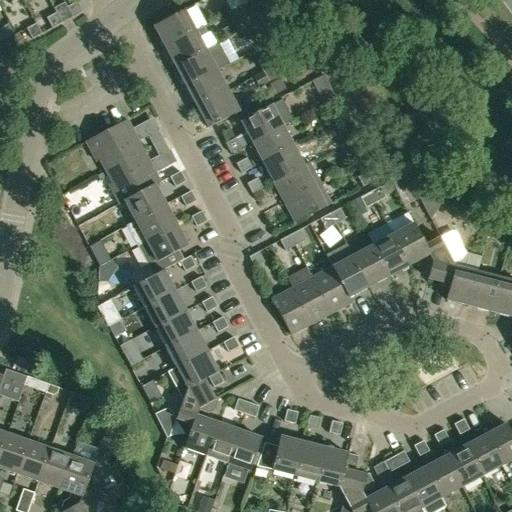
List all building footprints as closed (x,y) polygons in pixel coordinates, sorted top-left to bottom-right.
[(77,2),(67,7),(73,18),(82,12),(77,2)] [(165,47),(195,31),(184,10),(154,26),(165,47)] [(62,23),(56,13),(47,18),(52,28),(62,23)] [(246,16),(236,22),(241,32),(252,26),(246,16)] [(45,33),(39,22),(26,29),(32,40),(45,33)] [(232,24),(223,29),(227,37),(237,33),(232,24)] [(206,51),(199,38),(208,33),(204,26),(195,31),(165,47),(166,50),(163,52),(167,60),(170,58),(175,67),(206,51)] [(252,26),(241,32),(246,42),(257,36),(252,26)] [(186,87),(217,71),(227,65),(216,45),(206,51),(175,67),(186,87)] [(268,57),(257,62),(263,72),(273,67),(268,57)] [(273,67),(263,72),(268,82),(279,77),(273,67)] [(197,108),(227,91),(217,71),(186,87),(197,108)] [(262,73),(253,78),(257,86),(267,81),(262,73)] [(325,76),(312,83),(316,91),(329,84),(325,76)] [(227,91),(197,108),(208,128),(238,112),(227,91)] [(246,133),(225,144),(230,154),(251,143),(282,126),(293,121),(282,100),(240,122),(246,133)] [(105,172),(143,151),(127,120),(85,142),(96,162),(99,160),(105,172)] [(262,163),(293,146),(282,126),(251,143),(262,163)] [(158,131),(147,137),(152,146),(163,141),(158,131)] [(356,150),(351,140),(340,146),(346,156),(356,150)] [(163,141),(152,146),(158,157),(169,151),(163,141)] [(273,183),(303,165),(293,146),(262,163),(273,183)] [(154,185),(155,185),(160,182),(143,151),(105,172),(112,183),(108,185),(119,205),(124,202),(124,201),(154,185)] [(246,158),(236,164),(241,174),(251,168),(246,158)] [(284,203),(320,184),(309,163),(303,166),(303,165),(273,183),(284,203)] [(185,182),(180,172),(169,178),(175,187),(185,182)] [(362,187),(373,182),(368,172),(357,177),(362,187)] [(405,174),(395,179),(401,189),(411,184),(405,174)] [(262,188),(257,178),(246,184),(252,194),(262,188)] [(320,184),(284,203),(295,223),(331,204),(320,184)] [(165,205),(155,185),(154,185),(124,201),(124,202),(135,221),(165,205)] [(380,187),(370,192),(376,203),(385,198),(380,187)] [(180,197),(185,207),(196,201),(190,192),(180,197)] [(370,192),(360,198),(365,209),(376,203),(370,192)] [(419,198),(431,220),(442,201),(422,197),(420,198),(419,198)] [(367,212),(359,198),(350,203),(357,217),(367,212)] [(145,241),(176,225),(165,205),(135,221),(124,227),(135,247),(145,241)] [(339,209),(330,214),(336,224),(345,219),(339,209)] [(191,217),(196,227),(206,222),(201,212),(191,217)] [(330,214),(309,225),(315,235),(336,224),(330,214)] [(479,217),(476,228),(488,232),(491,220),(479,217)] [(491,220),(488,232),(499,234),(502,222),(491,220)] [(424,246),(425,246),(413,224),(392,235),(409,265),(428,255),(429,254),(424,246)] [(183,260),(178,250),(187,246),(176,225),(145,241),(135,247),(151,277),(163,270),(164,271),(179,262),(183,260)] [(299,230),(291,235),(297,245),(305,241),(299,230)] [(291,235),(283,239),(288,250),(297,245),(291,235)] [(389,276),(409,265),(392,235),(373,245),(389,276)] [(450,285),(455,267),(440,238),(425,246),(424,246),(429,254),(428,255),(432,262),(428,279),(450,285)] [(369,287),(389,276),(373,245),(352,256),(369,287)] [(248,257),(254,268),(264,263),(258,252),(248,257)] [(179,262),(185,273),(195,267),(190,256),(183,260),(179,262)] [(349,297),(369,287),(352,256),(332,267),(349,297)] [(352,302),(349,297),(332,267),(312,278),(331,314),(352,302)] [(468,306),(477,272),(455,267),(450,285),(446,300),(468,306)] [(174,291),(164,271),(163,270),(151,277),(133,287),(144,307),(174,291)] [(490,312),(499,278),(477,272),(468,306),(490,312)] [(206,287),(201,277),(190,283),(195,293),(206,287)] [(311,324),(331,314),(312,278),(292,288),(311,324)] [(511,281),(499,278),(490,312),(511,317),(511,281)] [(291,335),(311,324),(292,288),(271,299),(291,335)] [(155,328),(185,311),(174,291),(144,307),(155,328)] [(217,307),(212,297),(201,303),(206,313),(217,307)] [(97,305),(108,327),(117,322),(120,320),(109,299),(97,305)] [(165,348),(196,331),(185,311),(155,328),(165,348)] [(228,327),(222,317),(212,323),(217,333),(228,327)] [(176,368),(207,351),(196,331),(165,348),(176,368)] [(238,347),(233,337),(223,343),(228,353),(238,347)] [(218,372),(207,351),(176,368),(187,388),(203,379),(204,380),(208,377),(218,372)] [(30,362),(16,357),(13,366),(27,371),(30,362)] [(5,370),(3,376),(0,383),(0,392),(19,399),(26,378),(5,370)] [(223,382),(218,372),(208,377),(213,388),(223,382)] [(187,388),(176,418),(176,419),(192,425),(196,416),(198,410),(199,408),(214,400),(204,380),(203,379),(187,388)] [(59,389),(48,385),(45,393),(54,396),(58,394),(59,389)] [(72,409),(77,395),(71,393),(66,407),(72,409)] [(237,399),(233,411),(244,415),(248,403),(237,399)] [(199,408),(198,410),(209,414),(214,411),(217,401),(214,400),(199,408)] [(248,403),(244,415),(255,418),(259,407),(248,403)] [(176,419),(176,418),(171,408),(167,407),(155,413),(168,436),(170,435),(176,419)] [(109,423),(108,423),(103,437),(120,443),(125,429),(126,428),(114,408),(109,423)] [(287,410),(284,422),(294,424),(297,413),(287,410)] [(217,423),(196,416),(192,425),(183,448),(205,456),(217,423)] [(317,430),(320,419),(309,416),(306,427),(317,430)] [(463,419),(453,424),(459,435),(469,430),(463,419)] [(339,436),(342,424),(331,421),(328,433),(339,436)] [(227,463),(239,431),(217,423),(205,456),(227,463)] [(511,430),(510,432),(505,424),(485,435),(501,465),(511,459),(511,430)] [(443,430),(433,435),(439,446),(449,441),(443,430)] [(239,431),(227,463),(249,471),(261,438),(239,431)] [(0,468),(17,475),(28,442),(7,434),(0,453),(0,468)] [(481,476),(501,465),(485,435),(465,446),(481,476)] [(294,476),(303,443),(280,437),(277,447),(264,444),(256,467),(271,470),(294,476)] [(429,451),(423,441),(413,446),(419,457),(429,451)] [(38,482),(50,449),(28,442),(17,475),(38,482)] [(316,482),(325,448),(303,443),(294,476),(316,482)] [(461,487),(481,476),(465,446),(445,456),(461,487)] [(325,448),(316,482),(338,487),(343,469),(344,470),(345,465),(347,454),(325,448)] [(60,490),(71,457),(50,449),(38,482),(60,490)] [(392,457),(398,468),(409,462),(403,452),(392,457)] [(359,457),(347,454),(345,465),(356,468),(359,457)] [(441,498),(461,487),(445,456),(424,467),(441,498)] [(84,488),(85,488),(93,464),(71,457),(60,490),(70,493),(68,499),(79,502),(80,497),(81,497),(84,488)] [(389,473),(398,468),(392,457),(383,462),(389,473)] [(435,511),(446,506),(441,498),(424,467),(404,478),(421,508),(422,511),(435,511)] [(351,511),(361,511),(368,508),(369,508),(364,500),(365,499),(362,494),(361,492),(366,475),(344,470),(343,469),(338,487),(351,511)] [(366,475),(361,492),(362,494),(372,489),(374,483),(368,474),(366,475)] [(422,511),(421,508),(404,478),(384,489),(396,511),(422,511)] [(2,482),(0,487),(0,494),(9,497),(13,486),(2,482)] [(63,511),(94,511),(101,495),(101,493),(85,488),(84,488),(81,497),(80,497),(79,502),(78,505),(63,511)] [(27,511),(34,493),(23,489),(15,511),(18,511),(27,511)] [(370,511),(396,511),(384,489),(365,499),(364,500),(369,508),(368,508),(370,511)] [(101,495),(94,511),(101,511),(107,497),(101,495)] [(207,511),(212,501),(201,497),(196,511),(195,511),(207,511)] [(79,502),(68,499),(63,501),(59,511),(60,511),(63,511),(78,505),(79,502)]
